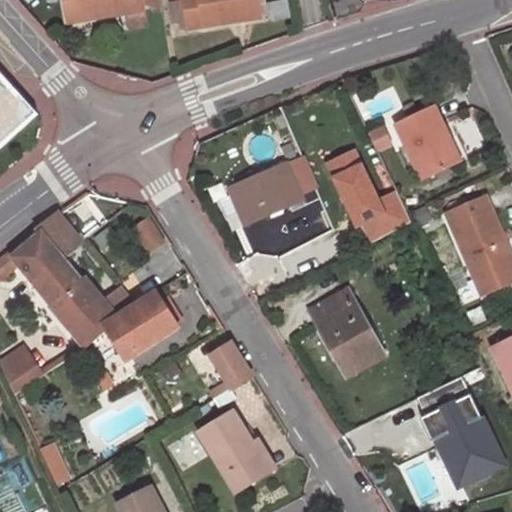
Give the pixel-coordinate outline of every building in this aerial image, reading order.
[(66,0),(69,18),(143,7),(142,0),(66,0)] [(183,0),(187,28),(260,17),(258,0),(183,0)] [(0,151),(40,114),(0,70),(0,151)] [(435,106),(395,125),(422,181),(462,162),(435,106)] [(304,157),(230,188),(246,226),(290,207),(293,213),(306,207),(301,195),(317,188),(304,157)] [(486,197),(449,214),(485,295),(511,282),(511,272),(499,246),(507,243),(486,197)] [(40,234),(11,257),(19,267),(95,363),(110,349),(101,336),(105,333),(101,325),(107,321),(130,359),(180,327),(179,324),(185,320),(176,307),(181,305),(171,290),(167,293),(166,290),(138,310),(121,290),(104,304),(84,280),(80,283),(63,262),(83,244),(59,214),(37,229),(40,234)] [(149,219),(134,228),(149,252),(164,242),(149,219)] [(0,257),(0,282),(1,283),(19,267),(11,257),(7,252),(0,257)] [(349,291),(311,312),(347,378),(386,357),(349,291)] [(511,338),(493,347),(511,387),(511,338)] [(233,342),(209,356),(231,391),(254,377),(233,342)] [(39,379),(25,360),(5,373),(16,395),(39,379)] [(459,482),(505,459),(464,376),(418,399),(459,482)] [(199,430),(235,492),(258,477),(241,448),(252,443),(242,426),(233,410),(199,430)] [(241,448),(258,477),(274,467),(249,421),(242,426),(252,443),(241,448)] [(165,511),(153,486),(119,503),(123,511),(165,511)]
